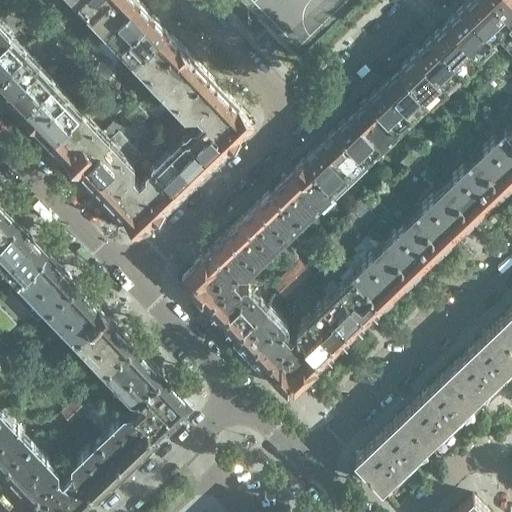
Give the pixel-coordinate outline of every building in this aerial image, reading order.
[(133,0),(82,0),(107,25),(133,0)] [(165,27),(139,0),(133,0),(107,25),(135,55),(165,27)] [(490,30),(498,23),(511,8),(511,0),(466,0),(464,3),(490,30)] [(461,64),(493,33),(490,30),(464,3),(432,33),(461,64)] [(56,16),(48,7),(42,13),(50,22),(56,16)] [(511,8),(498,23),(511,36),(511,8)] [(50,22),(42,13),(36,19),(44,28),(50,22)] [(65,25),(56,16),(50,22),(59,31),(65,25)] [(59,31),(50,22),(44,28),(52,37),(59,31)] [(0,69),(22,49),(0,25),(0,69)] [(280,40),(266,26),(254,37),(268,52),(280,40)] [(193,56),(187,49),(188,48),(188,47),(188,46),(188,45),(187,44),(186,43),(185,43),(184,43),(182,43),(181,44),(165,27),(135,55),(163,85),(193,56)] [(429,94),(461,64),(432,33),(400,64),(428,93),(429,94)] [(50,79),(22,49),(0,69),(0,85),(21,107),(50,79)] [(222,86),(193,56),(163,85),(190,112),(194,112),(196,111),(222,86)] [(396,124),(428,93),(400,64),(368,94),(396,124)] [(508,74),(500,66),(494,71),(502,80),(505,77),(508,74)] [(113,76),(105,67),(99,73),(107,82),(113,76)] [(107,82),(99,73),(92,79),(101,88),(107,82)] [(511,87),(511,85),(505,77),(502,80),(500,82),(508,91),(511,87)] [(79,109),(50,79),(21,107),(49,137),(79,109)] [(494,87),(486,79),(480,84),(488,93),(494,87)] [(488,93),(480,84),(474,90),(482,98),(488,93)] [(254,120),(222,86),(196,111),(203,119),(204,118),(229,144),(254,120)] [(364,154),(396,124),(368,94),(336,125),(364,154)] [(107,138),(79,109),(49,137),(77,167),(107,138)] [(196,175),(229,144),(204,118),(203,119),(188,134),(187,132),(170,148),(196,175)] [(332,185),(364,154),(336,125),(304,155),(332,185)] [(511,132),(509,129),(507,127),(497,136),(494,132),(482,144),(485,147),(476,156),(504,186),(511,178),(511,132)] [(133,170),(133,166),(107,138),(77,167),(106,197),(132,172),(133,170)] [(163,207),(196,175),(170,148),(153,164),(155,165),(139,179),(138,180),(163,207)] [(300,215),(332,185),(304,155),(272,186),(298,214),(300,215)] [(504,186),(476,156),(467,165),(463,162),(451,173),(454,177),(445,185),(473,215),(504,186)] [(163,207),(138,180),(139,179),(132,172),(106,197),(138,231),(163,207)] [(473,215),(445,185),(436,194),(433,191),(421,202),(424,206),(415,214),(443,244),(473,215)] [(290,222),(298,214),(272,186),(241,215),(272,247),(278,241),(274,237),(283,229),(287,233),(293,226),(290,222)] [(0,236),(18,220),(0,201),(0,236)] [(443,244),(415,214),(406,223),(403,220),(390,231),(393,235),(384,243),(413,273),(443,244)] [(272,247),(241,215),(211,244),(238,272),(246,264),(250,268),(257,261),(253,257),(261,249),(265,253),(272,247)] [(46,250),(18,220),(0,236),(0,253),(0,259),(9,269),(12,266),(21,275),(46,250)] [(413,273),(384,243),(375,252),(372,249),(360,260),(363,264),(354,272),(355,274),(382,302),(384,300),(387,301),(392,296),(392,293),(413,273)] [(232,277),(238,272),(211,244),(201,253),(198,253),(194,257),(194,260),(182,271),(183,272),(183,276),(182,277),(192,287),(191,291),(196,295),(199,295),(206,302),(232,277)] [(75,281),(46,250),(21,275),(29,283),(26,287),(38,299),(41,296),(50,305),(75,281)] [(296,274),(304,265),(299,260),(290,268),(296,274)] [(301,280),(310,271),(304,265),(296,274),(301,280)] [(287,282),(296,274),(290,268),(281,276),(287,282)] [(293,288),(301,280),(296,274),(287,282),(293,288)] [(352,331),(382,302),(355,274),(347,282),(343,278),(336,285),(340,289),(332,297),(328,293),(321,299),(352,331)] [(278,290),(287,282),(281,276),(273,284),(278,290)] [(235,332),(266,302),(260,295),(256,299),(248,291),(252,287),(249,283),(243,283),(240,285),(232,277),(206,302),(235,332)] [(105,310),(98,302),(97,303),(85,291),(75,281),(50,305),(58,314),(55,317),(67,330),(70,327),(79,336),(105,310)] [(284,296),(293,288),(287,282),(278,290),(284,296)] [(352,331),(321,299),(315,305),(318,309),(310,317),(306,313),(300,320),(303,324),(295,332),(321,360),(352,331)] [(289,337),(282,329),(284,326),(284,320),(281,316),(277,320),(269,312),(273,308),(266,302),(235,332),(263,362),(290,337),(289,337)] [(511,341),(511,305),(494,323),(511,341)] [(133,341),(111,318),(112,317),(105,310),(79,336),(87,344),(84,347),(96,360),(99,357),(107,366),(133,341)] [(475,396),(511,360),(511,341),(494,323),(447,367),(475,396)] [(321,360),(295,332),(289,337),(290,337),(263,362),(270,369),(270,373),(274,377),(277,377),(287,387),(288,386),(292,386),(293,387),(305,376),(308,377),(312,373),(312,369),(321,360)] [(162,372),(133,341),(107,366),(116,375),(113,378),(122,387),(128,388),(136,396),(138,395),(162,372)] [(45,368),(38,360),(32,366),(39,373),(45,368)] [(39,373),(32,366),(27,371),(33,379),(39,373)] [(429,440),(475,396),(447,367),(401,411),(429,440)] [(52,375),(45,368),(39,373),(46,380),(52,375)] [(153,436),(190,401),(162,372),(138,395),(143,401),(133,410),(128,410),(153,436)] [(46,380),(39,373),(33,379),(40,386),(46,380)] [(74,409),(81,402),(75,397),(68,403),(74,409)] [(79,415),(86,408),(81,402),(74,409),(79,415)] [(66,416),(74,409),(68,403),(61,410),(66,416)] [(72,422),(79,415),(74,409),(66,416),(72,422)] [(29,441),(20,432),(24,429),(11,416),(8,419),(0,410),(0,462),(3,465),(29,441)] [(125,463),(153,436),(128,410),(120,417),(118,414),(105,426),(108,429),(100,437),(125,463)] [(382,485),(429,440),(401,411),(354,456),(382,485)] [(97,490),(125,463),(100,437),(92,444),(89,441),(77,453),(79,456),(71,464),(97,490)] [(58,471),(49,463),(49,456),(40,447),(37,450),(29,441),(3,465),(32,496),(56,473),(58,471)] [(47,511),(73,511),(97,490),(71,464),(71,468),(71,469),(61,478),(56,473),(32,496),(47,511)] [(491,511),(472,492),(451,511),(491,511)]
